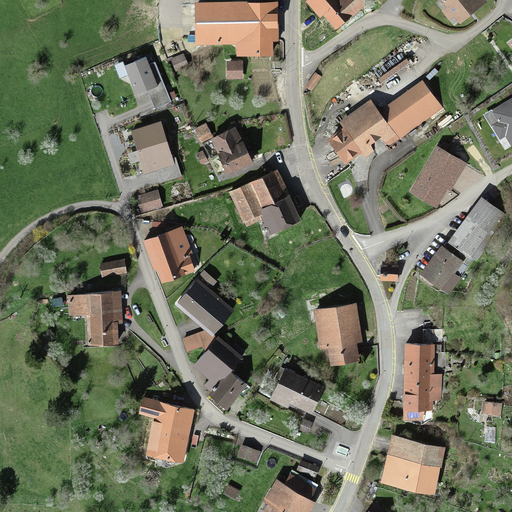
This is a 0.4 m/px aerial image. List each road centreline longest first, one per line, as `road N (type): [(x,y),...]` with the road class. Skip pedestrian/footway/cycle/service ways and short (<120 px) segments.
road 1 (unclassified): [(351,477),(211,416),(195,393),(131,219),(116,208),(54,216),(16,239),(0,264)]
road 2 (residential): [(293,75),(370,23),(398,24),(453,45),(506,0)]
road 3 (tertiary): [(356,255),(323,209),(300,152),(293,75)]
road 4 (tertiary): [(351,477),(386,375),(387,325)]
